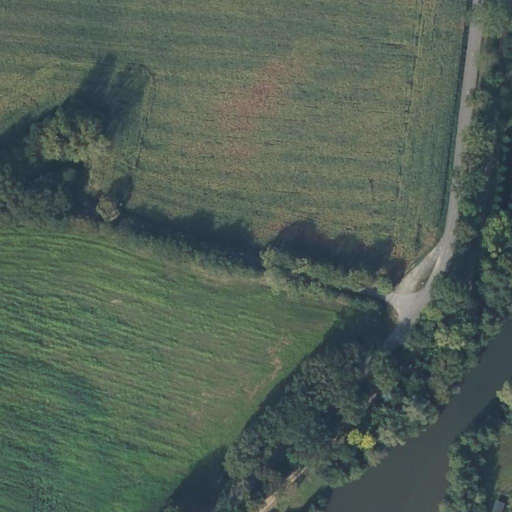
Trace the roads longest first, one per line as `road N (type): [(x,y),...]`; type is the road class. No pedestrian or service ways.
road 1 (unclassified): [(479,0),(456,181),(431,281),(397,337),(222,511)]
road 2 (track): [(260,511),(461,316),(511,36)]
road 3 (track): [(416,309),(76,215),(0,204)]
